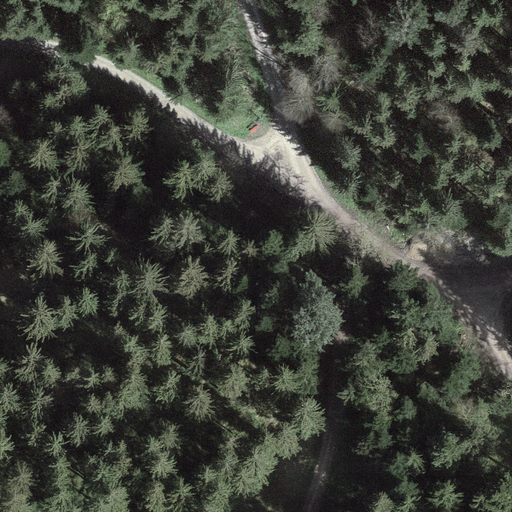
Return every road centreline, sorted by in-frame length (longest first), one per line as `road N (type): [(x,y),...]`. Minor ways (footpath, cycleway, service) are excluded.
road 1 (track): [(0,41),(49,48),(123,75),(219,139),(284,169)]
road 2 (track): [(305,511),(330,428),(339,347),(336,233)]
road 3 (track): [(247,0),(281,97),(284,169)]
road 4 (track): [(336,233),(471,294)]
